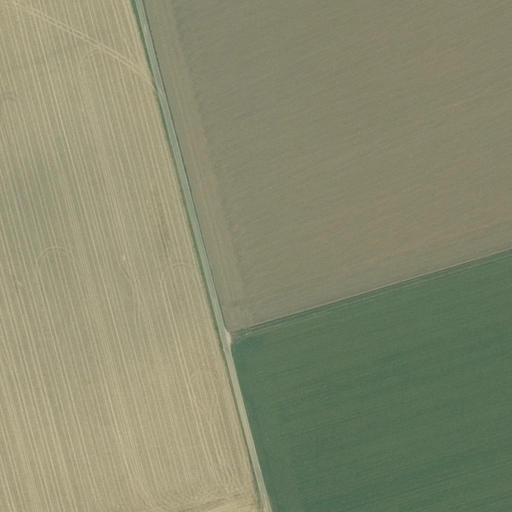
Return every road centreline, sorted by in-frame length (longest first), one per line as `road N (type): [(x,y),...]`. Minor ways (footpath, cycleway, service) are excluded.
road 1 (unclassified): [(269,511),(145,0)]
road 2 (track): [(225,340),(511,253)]
